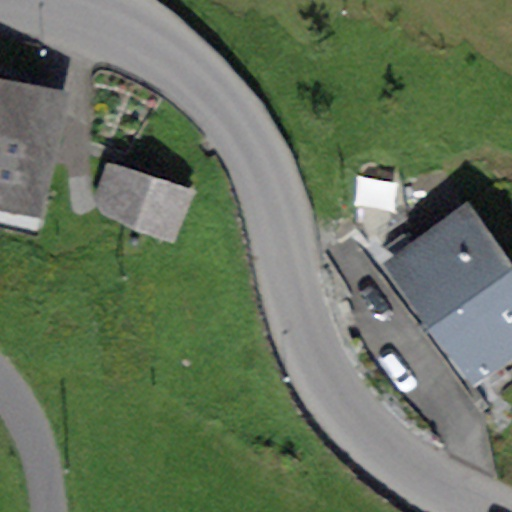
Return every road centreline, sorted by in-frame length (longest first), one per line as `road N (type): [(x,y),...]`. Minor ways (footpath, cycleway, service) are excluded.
road 1 (residential): [(493,511),(425,482),(347,421),(317,379),(230,112),(202,74),(158,39),(78,0)]
road 2 (residential): [(0,385),(30,431),(45,511)]
